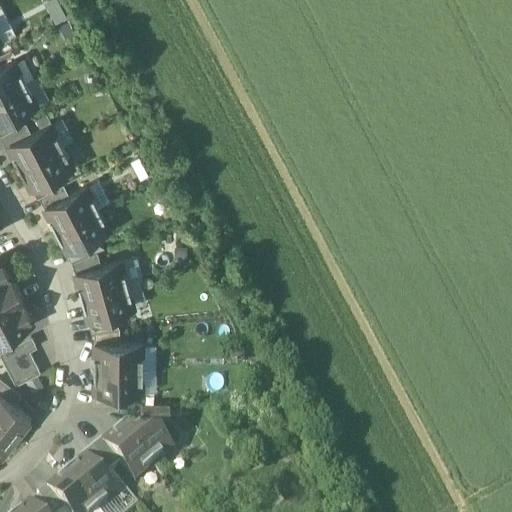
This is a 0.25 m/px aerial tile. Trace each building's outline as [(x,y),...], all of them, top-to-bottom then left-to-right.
[(0,95),(26,82),(15,61),(0,68),(0,95)] [(26,82),(0,95),(0,122),(17,114),(37,103),(26,82)] [(17,114),(0,122),(0,135),(23,124),(17,114)] [(51,123),(8,145),(19,167),(62,144),(51,123)] [(62,144),(19,167),(30,188),(55,175),(73,166),(62,144)] [(55,175),(31,187),(37,198),(39,197),(60,186),(55,175)] [(60,186),(39,197),(44,208),(69,195),(63,184),(60,186)] [(69,195),(44,208),(55,229),(98,207),(87,186),(69,195)] [(98,207),(55,229),(66,250),(109,228),(98,207)] [(97,252),(71,262),(75,273),(101,266),(97,252)] [(0,284),(10,280),(10,279),(0,260),(0,284)] [(101,266),(75,273),(81,296),(127,283),(121,260),(101,266)] [(10,280),(0,284),(0,312),(21,301),(21,302),(22,301),(11,279),(10,279),(10,280)] [(127,283),(81,296),(88,319),(114,312),(134,306),(127,283)] [(21,301),(0,312),(0,339),(32,322),(21,302),(21,301)] [(114,312),(88,319),(91,331),(94,331),(119,328),(114,312)] [(119,328),(94,331),(94,343),(119,343),(119,328)] [(3,351),(0,352),(0,354),(5,364),(29,351),(37,347),(31,337),(3,351)] [(119,343),(94,343),(94,367),(142,367),(142,343),(119,343)] [(29,351),(5,364),(10,374),(35,362),(29,351)] [(35,362),(10,374),(16,385),(41,372),(35,362)] [(142,367),(94,367),(94,391),(119,391),(142,391),(142,367)] [(21,394),(0,377),(0,392),(14,404),(21,394)] [(119,391),(94,391),(94,403),(119,403),(119,391)] [(14,404),(0,392),(0,423),(16,436),(31,417),(14,404)] [(161,403),(141,403),(141,415),(161,415),(161,408),(161,404),(161,403)] [(140,416),(122,431),(152,468),(171,453),(140,416)] [(16,436),(0,423),(0,453),(1,454),(16,436)] [(104,446),(103,446),(120,466),(134,483),(152,468),(122,431),(104,446)] [(120,466),(103,446),(104,446),(100,442),(91,450),(110,474),(120,466)] [(110,474),(91,450),(81,458),(84,462),(85,462),(101,482),(110,474)] [(101,482),(85,462),(84,462),(66,477),(95,511),(98,511),(115,498),(101,482)] [(48,492),(64,511),(95,511),(66,477),(48,492)] [(64,511),(48,492),(45,489),(36,497),(38,500),(48,511),(64,511)] [(48,511),(38,500),(29,507),(32,511),(48,511)]
